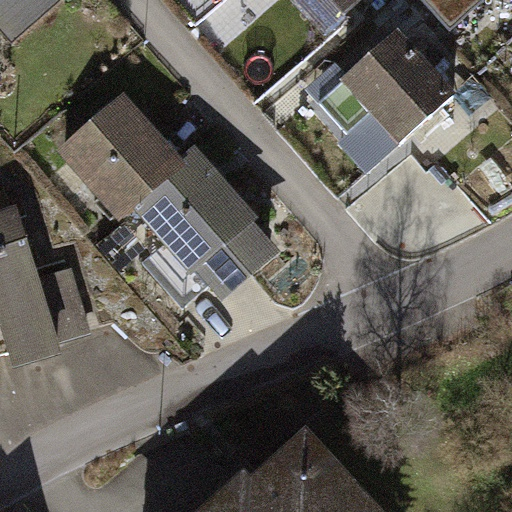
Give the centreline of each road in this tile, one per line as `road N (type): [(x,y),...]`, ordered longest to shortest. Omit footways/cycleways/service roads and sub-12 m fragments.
road 1 (residential): [(0,485),(377,312)]
road 2 (residential): [(377,312),(335,226),(138,0)]
road 3 (residential): [(377,312),(511,249)]
